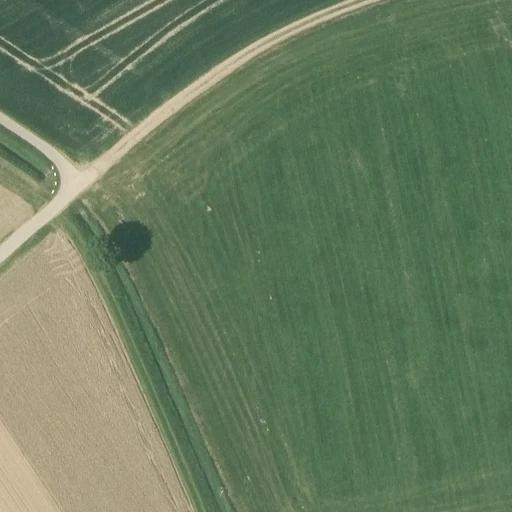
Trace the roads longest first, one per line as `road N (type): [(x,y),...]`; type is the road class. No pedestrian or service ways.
road 1 (track): [(368,0),(222,69),(76,186)]
road 2 (unclassified): [(0,254),(76,186),(71,170),(0,120)]
